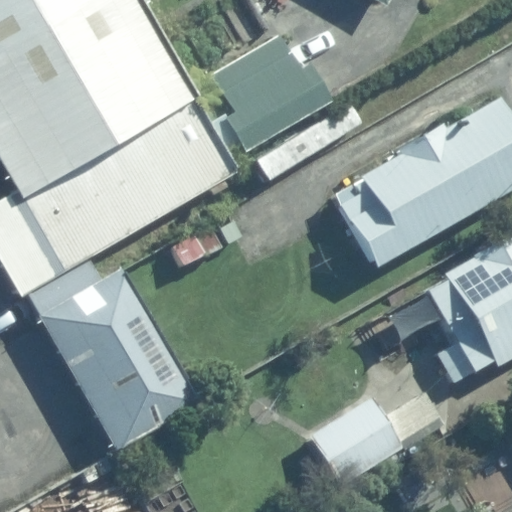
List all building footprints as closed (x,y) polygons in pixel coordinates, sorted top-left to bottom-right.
[(238,166),(141,0),(0,0),(0,147),(22,184),(0,196),(0,243),(26,288),(238,166)] [(214,117),(232,154),(325,106),(306,70),(291,78),(272,43),(206,77),(225,112),(214,117)] [(325,206),(363,273),(511,187),(511,135),(492,101),(434,134),(430,128),(384,154),(388,162),(348,184),(352,192),(325,206)] [(486,364),(487,367),(511,353),(511,235),(431,279),(435,287),(417,297),(445,348),(426,358),(442,387),(486,364)] [(207,395),(122,249),(45,293),(130,439),(207,395)] [(300,441),(333,494),(398,452),(395,446),(436,420),(419,393),(396,407),(384,388),(300,441)] [(504,511),(511,507),(511,469),(500,449),(458,475),(480,511),(504,511)]
